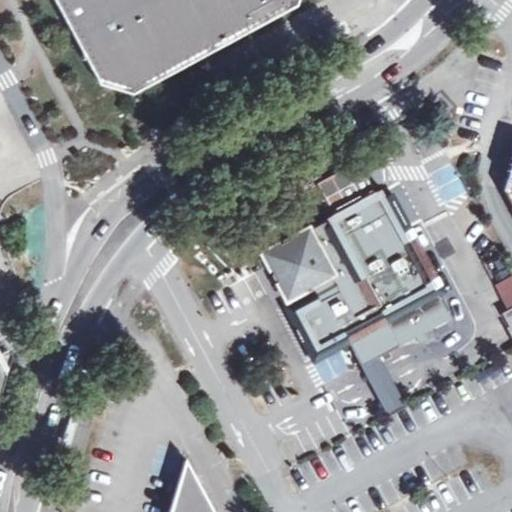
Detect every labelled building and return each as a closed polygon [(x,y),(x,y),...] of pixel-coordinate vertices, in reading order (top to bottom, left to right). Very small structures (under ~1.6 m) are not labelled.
[(136,94),(243,36),(223,0),(55,0),(101,84),(136,94)] [(223,0),(243,36),(299,4),(300,0),(223,0)] [(447,109),(438,114),(447,132),(457,127),(447,109)] [(511,160),(503,189),(511,205),(511,160)] [(359,162),(317,181),(328,206),(370,187),(359,162)] [(449,201),(465,192),(451,166),(435,175),(449,201)] [(278,282),(315,353),(345,337),(359,367),(378,358),(387,353),(383,347),(396,340),(399,347),(415,339),(417,344),(428,344),(423,334),(450,320),(399,221),(382,189),(328,218),(329,220),(319,225),(310,229),(310,228),(263,252),(278,282)] [(511,333),(511,291),(503,297),(509,308),(503,312),(510,325),(508,326),(511,333)] [(383,347),(387,353),(399,347),(396,340),(383,347)] [(321,380),(348,375),(344,354),(317,359),(321,380)] [(403,409),(378,358),(359,367),(384,419),(403,409)] [(64,440),(73,443),(86,396),(77,394),(64,440)] [(188,482),(197,478),(187,457),(178,487),(188,482)] [(215,511),(197,478),(188,482),(178,487),(171,511),(215,511)]
